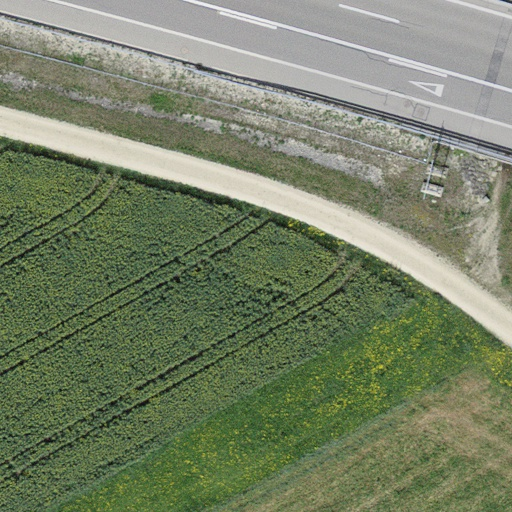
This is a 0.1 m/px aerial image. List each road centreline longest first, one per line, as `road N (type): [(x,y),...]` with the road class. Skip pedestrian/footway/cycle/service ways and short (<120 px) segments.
road 1 (track): [(473,307),(411,265),(340,233),(244,198),(0,134)]
road 2 (motorway): [(314,0),(511,54)]
road 3 (track): [(511,163),(473,307)]
